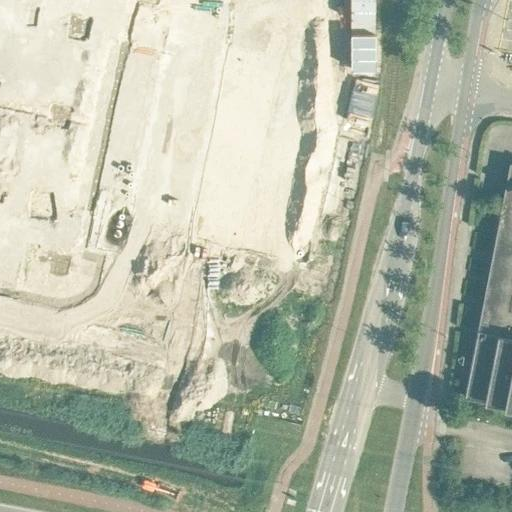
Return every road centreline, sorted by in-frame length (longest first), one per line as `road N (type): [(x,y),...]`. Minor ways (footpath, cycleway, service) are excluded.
road 1 (unclassified): [(415,399),(461,91)]
road 2 (unclassified): [(430,85),(356,384)]
road 3 (unclassified): [(356,384),(322,511)]
